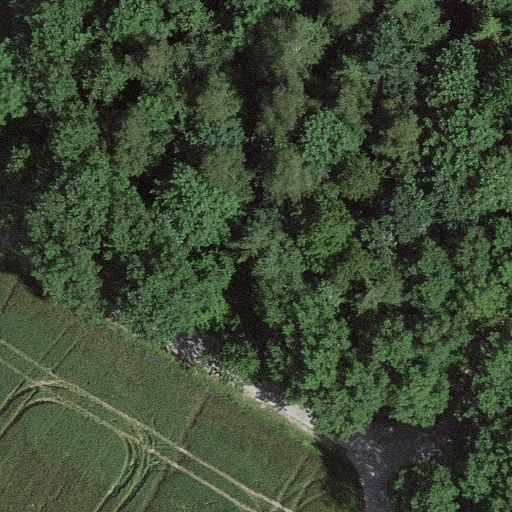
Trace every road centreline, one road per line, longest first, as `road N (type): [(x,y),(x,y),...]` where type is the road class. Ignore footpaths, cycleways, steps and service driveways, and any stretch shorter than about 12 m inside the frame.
road 1 (track): [(390,511),(412,461),(361,421),(10,230)]
road 2 (track): [(412,461),(511,299)]
